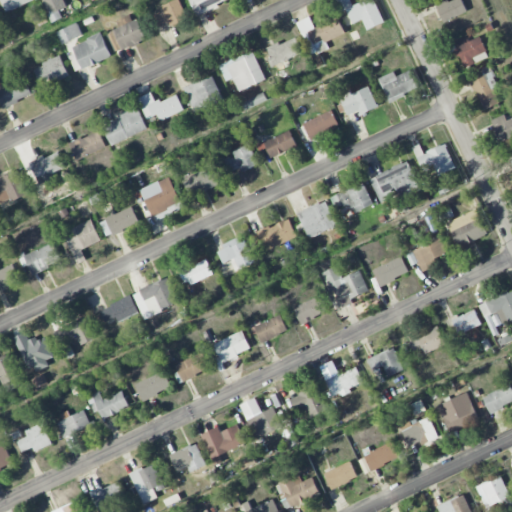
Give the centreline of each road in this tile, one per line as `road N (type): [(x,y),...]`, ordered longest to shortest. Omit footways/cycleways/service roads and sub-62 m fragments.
road 1 (residential): [(511,260),(0,505)]
road 2 (residential): [(450,111),(0,327)]
road 3 (residential): [(304,0),(0,147)]
road 4 (residential): [(398,0),(511,237)]
road 5 (residential): [(511,439),(361,511)]
